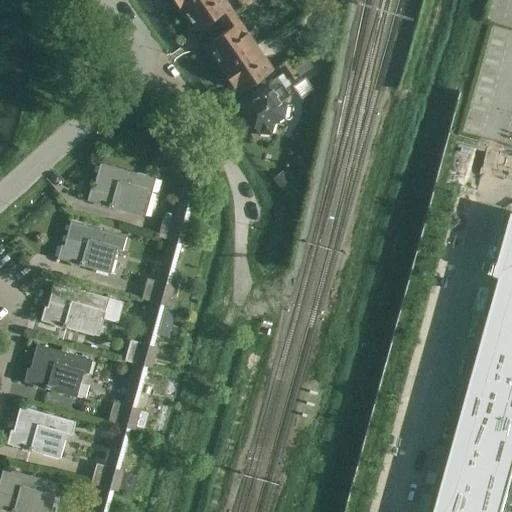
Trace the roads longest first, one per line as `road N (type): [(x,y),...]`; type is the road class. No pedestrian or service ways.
road 1 (track): [(437,0),(293,511)]
road 2 (unclassified): [(399,511),(493,170),(511,175)]
road 3 (residential): [(146,50),(233,175),(238,300)]
road 4 (residential): [(0,200),(140,70),(146,50)]
road 5 (residential): [(0,411),(25,315),(0,286)]
